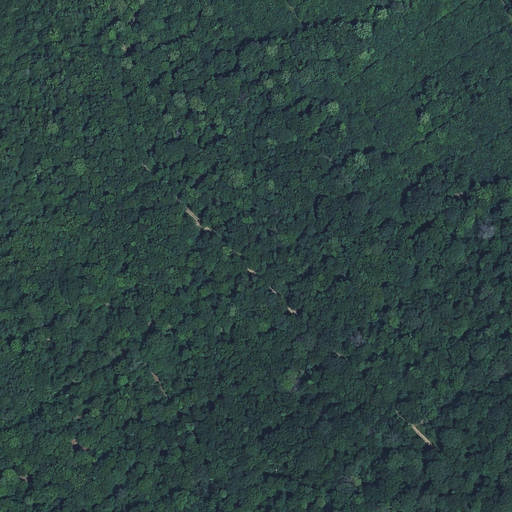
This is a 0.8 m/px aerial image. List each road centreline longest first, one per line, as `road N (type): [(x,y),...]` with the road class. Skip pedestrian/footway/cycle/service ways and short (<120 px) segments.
road 1 (track): [(208,231),(502,511)]
road 2 (track): [(153,0),(123,43),(135,146),(208,231)]
road 3 (track): [(208,231),(114,302),(0,339)]
